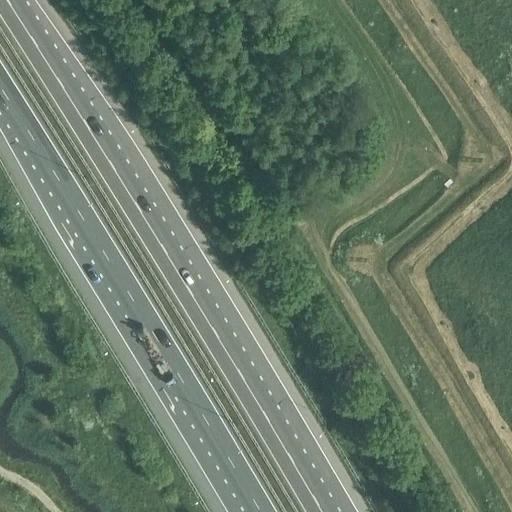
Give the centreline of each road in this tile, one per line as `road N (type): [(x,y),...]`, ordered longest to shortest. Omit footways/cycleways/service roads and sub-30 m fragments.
road 1 (motorway): [(319,511),(148,214),(7,0)]
road 2 (motorway): [(0,89),(254,511)]
